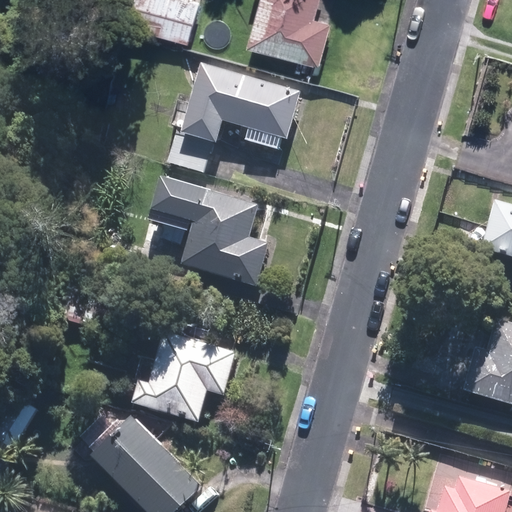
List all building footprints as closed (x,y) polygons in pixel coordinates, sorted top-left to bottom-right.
[(141,0),(134,27),(191,44),(203,4),(188,0),(141,0)] [(260,0),(248,49),(317,67),(327,25),(311,21),(316,0),(260,0)] [(171,162),(208,171),(216,140),(224,143),(230,121),(252,126),(249,139),(283,147),(286,136),(292,137),(305,87),(209,62),(198,102),(183,98),(176,125),(180,126),(171,162)] [(187,261),(255,283),(268,241),(247,235),(257,204),(166,176),(156,208),(199,221),(187,261)] [(511,206),(506,205),(493,252),(511,256),(511,206)] [(474,392),(511,403),(511,318),(498,314),(474,392)] [(141,397),(203,416),(213,384),(228,388),(240,348),(173,328),(157,380),(147,377),(141,397)] [(93,457),(144,511),(170,511),(198,486),(134,418),(93,457)] [(434,511),(504,511),(511,488),(511,487),(464,474),(461,486),(451,483),(442,511),(435,508),(434,511)]
